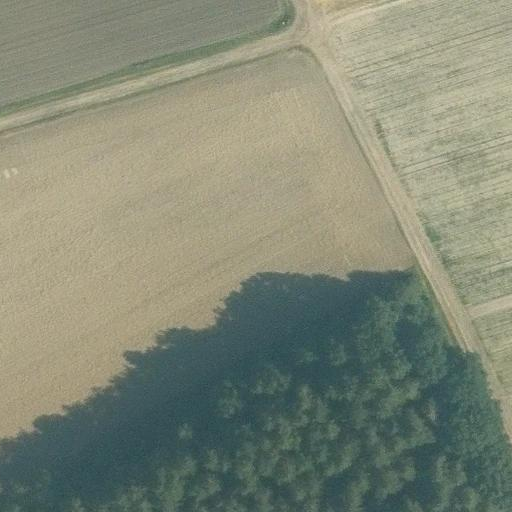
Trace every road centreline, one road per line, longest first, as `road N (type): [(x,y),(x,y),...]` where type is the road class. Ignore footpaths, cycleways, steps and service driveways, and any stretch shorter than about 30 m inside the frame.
road 1 (track): [(311,28),(511,451)]
road 2 (track): [(311,28),(0,123)]
